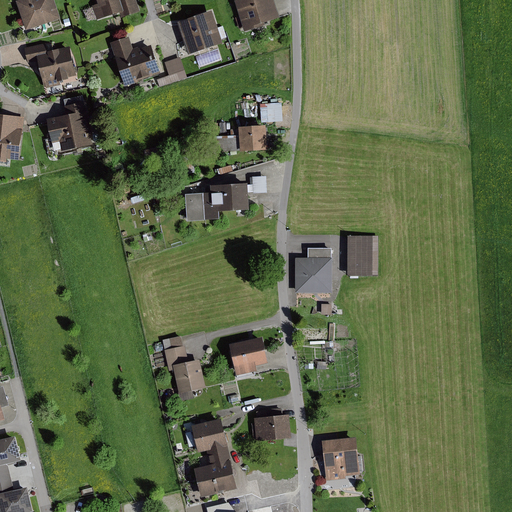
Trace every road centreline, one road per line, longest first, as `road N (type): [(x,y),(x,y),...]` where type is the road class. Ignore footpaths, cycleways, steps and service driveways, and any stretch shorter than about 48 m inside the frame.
road 1 (residential): [(292,0),(296,97),(281,273),(305,511)]
road 2 (residential): [(16,381),(46,511)]
